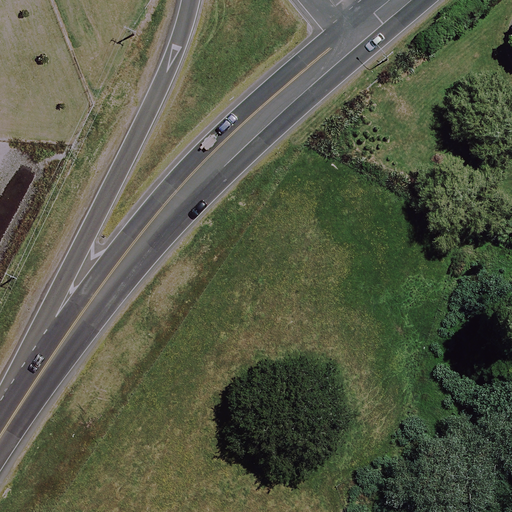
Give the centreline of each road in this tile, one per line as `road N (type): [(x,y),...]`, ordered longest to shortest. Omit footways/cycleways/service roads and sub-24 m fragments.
road 1 (primary): [(57,352),(207,166),(358,37)]
road 2 (primary): [(57,352),(88,230),(159,89),(188,0)]
